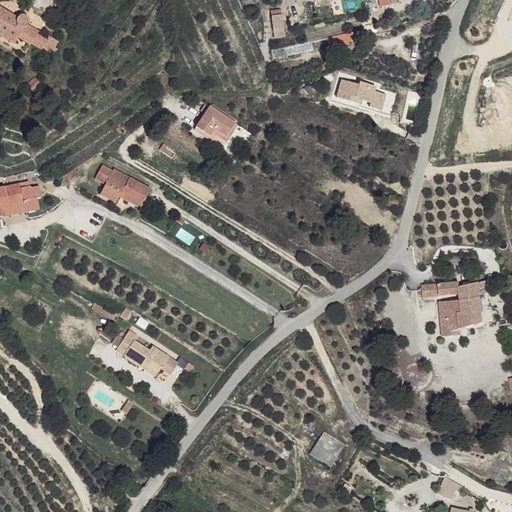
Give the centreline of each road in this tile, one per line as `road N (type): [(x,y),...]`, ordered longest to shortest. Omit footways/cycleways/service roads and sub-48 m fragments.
road 1 (unclassified): [(136,511),(282,328),(402,247),(464,0)]
road 2 (unknown): [(85,511),(40,442),(31,380),(0,354)]
road 3 (unknown): [(402,247),(421,274),(440,268),(449,254),(468,252),(497,257),(502,273)]
